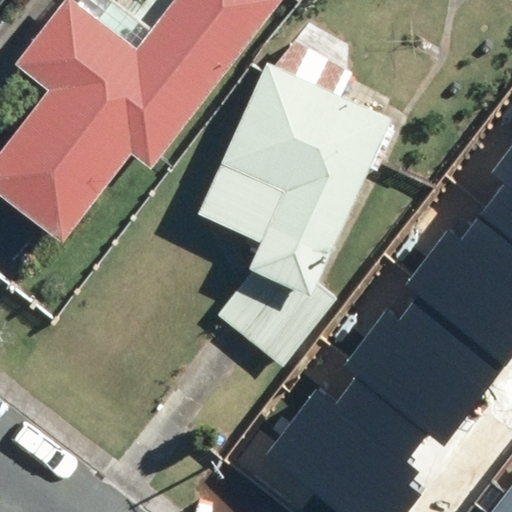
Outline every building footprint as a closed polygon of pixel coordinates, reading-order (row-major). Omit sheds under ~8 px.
[(146,168),(278,0),(143,0),(133,14),(115,0),(93,0),(87,8),(77,0),(58,0),(10,62),(41,86),(0,138),(0,196),(58,242),(127,153),(146,168)] [(241,266),(250,270),(215,314),(281,366),(338,294),(316,277),(389,118),(263,60),(194,209),(254,236),(241,266)] [(479,215),(511,240),(511,146),(493,170),(506,181),(479,215)] [(511,356),(511,240),(479,215),(461,238),(449,229),(404,287),(420,300),(505,366),(511,356)] [(343,367),(358,379),(429,433),(443,444),(505,366),(420,300),(402,323),(387,312),(343,367)] [(260,430),(236,462),(300,511),(397,511),(425,477),(406,462),(429,433),(358,379),(335,408),(315,392),(276,442),(260,430)] [(511,511),(511,481),(487,511),(511,511)]
